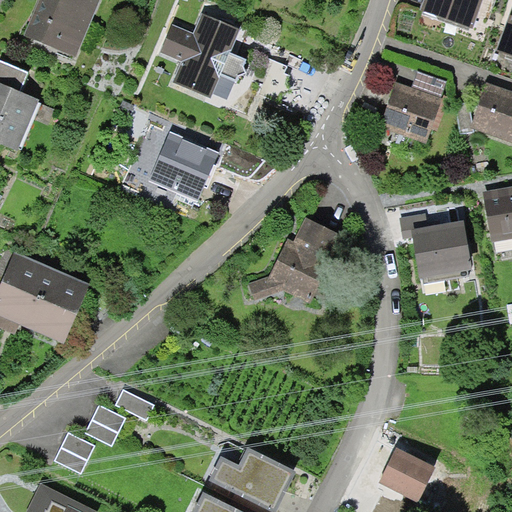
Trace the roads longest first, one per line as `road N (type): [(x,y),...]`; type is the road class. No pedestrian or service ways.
road 1 (residential): [(325,113),(264,212),(0,423)]
road 2 (residential): [(319,511),(361,422),(385,263),(325,113)]
road 3 (residential): [(379,0),(360,57),(325,113)]
